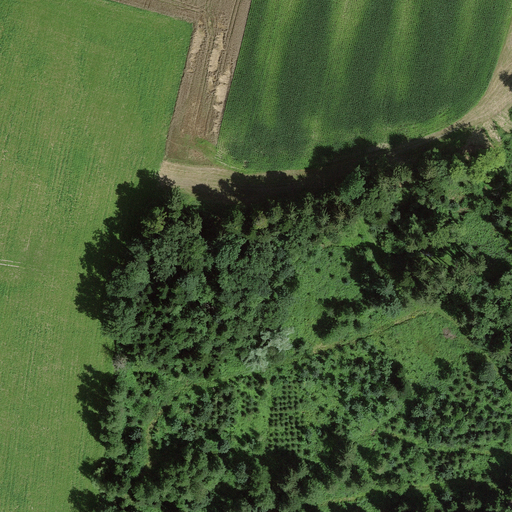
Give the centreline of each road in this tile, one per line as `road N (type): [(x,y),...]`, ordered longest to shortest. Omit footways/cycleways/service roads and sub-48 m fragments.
road 1 (track): [(103,507),(133,488),(146,468),(150,427),(180,390),(436,306)]
road 2 (track): [(371,237),(388,269),(477,340),(511,387)]
